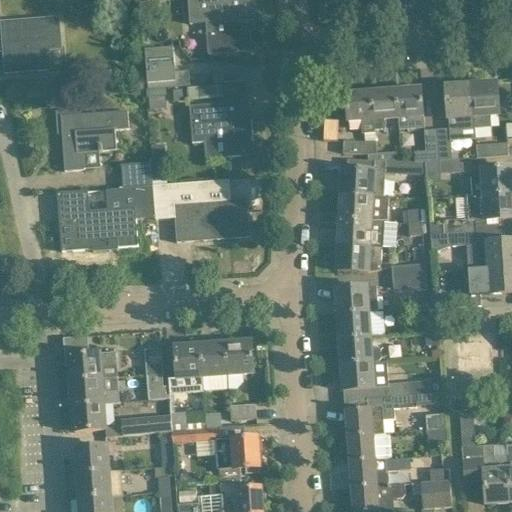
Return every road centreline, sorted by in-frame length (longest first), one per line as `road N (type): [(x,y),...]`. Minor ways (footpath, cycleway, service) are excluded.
road 1 (residential): [(292,295),(298,47),(511,32)]
road 2 (residential): [(51,313),(292,295)]
road 3 (residential): [(304,511),(292,295)]
road 4 (residential): [(0,357),(45,354),(59,511)]
road 5 (residential): [(51,313),(10,137),(0,127)]
